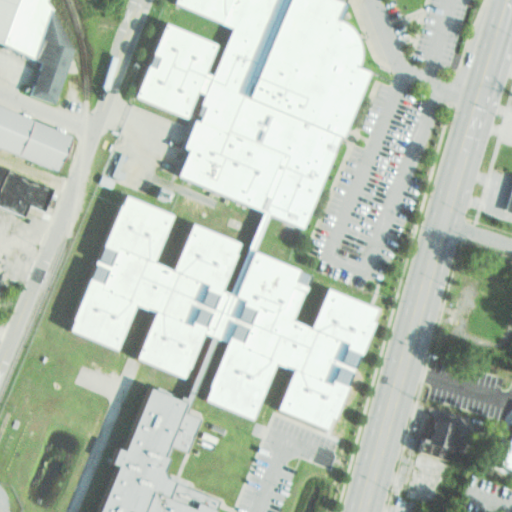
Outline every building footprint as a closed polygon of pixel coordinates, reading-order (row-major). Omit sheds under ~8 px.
[(45,99),(24,91),(36,61),(0,46),(0,0),(39,0),(45,6),(66,47),(45,99)] [(337,0),(345,3),(338,20),(355,36),(360,53),(354,68),(366,73),(303,226),(176,174),(186,149),(178,146),(189,121),(197,124),(206,100),(198,96),(188,124),(127,100),(159,20),(218,43),(206,72),(210,73),(228,30),(166,6),(168,0),(337,0)] [(0,105),(0,145),(48,166),(62,131),(0,105)] [(0,208),(14,214),(19,202),(38,210),(47,188),(0,168),(0,208)] [(511,214),(497,210),(507,172),(511,173),(511,214)] [(121,194),(172,215),(152,263),(172,272),(191,225),(239,244),(218,294),(233,300),(254,251),(310,274),(291,320),(309,328),(325,289),(380,312),(330,433),(276,411),(292,372),(271,363),(249,417),(203,398),(226,343),(200,333),(182,377),(134,357),(151,315),(129,306),(112,349),(66,330),(121,194)] [(146,391),(96,511),(211,511),(217,499),(164,477),(158,467),(168,443),(185,451),(196,423),(176,415),(180,405),(146,391)] [(511,407),(490,466),(511,474),(511,407)] [(417,438),(424,417),(443,423),(436,444),(417,438)] [(453,424),(433,420),(429,439),(421,438),(419,450),(428,452),(430,445),(448,448),(453,424)] [(412,450),(403,494),(442,502),(451,459),(412,450)]
